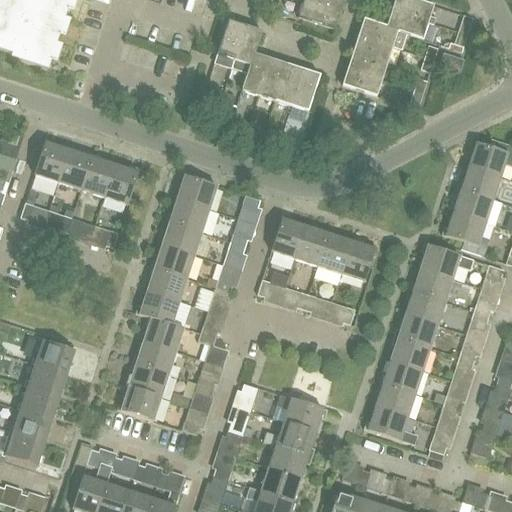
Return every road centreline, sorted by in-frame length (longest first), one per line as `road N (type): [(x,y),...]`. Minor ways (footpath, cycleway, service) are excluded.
road 1 (residential): [(281,182),(337,184),(511,95)]
road 2 (residential): [(186,511),(239,349),(238,311)]
road 3 (residential): [(281,182),(86,117)]
road 4 (residential): [(511,301),(458,469)]
road 5 (residential): [(238,311),(281,182)]
road 6 (residential): [(4,229),(45,104)]
road 7 (residential): [(86,117),(124,0)]
